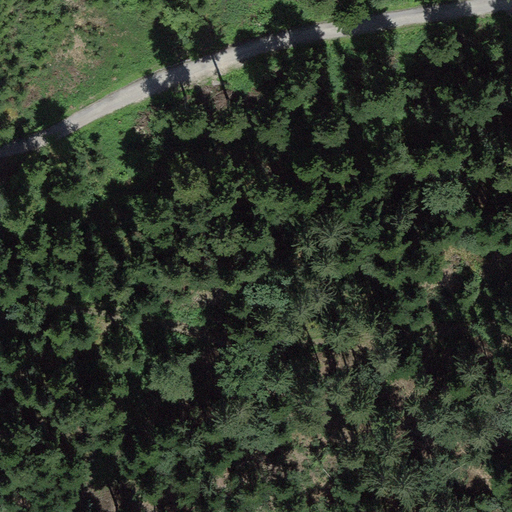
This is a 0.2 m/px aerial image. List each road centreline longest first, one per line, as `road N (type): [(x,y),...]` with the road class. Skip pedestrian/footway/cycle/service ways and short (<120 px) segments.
road 1 (track): [(0,114),(396,15),(509,0)]
road 2 (track): [(0,289),(211,345),(511,322)]
